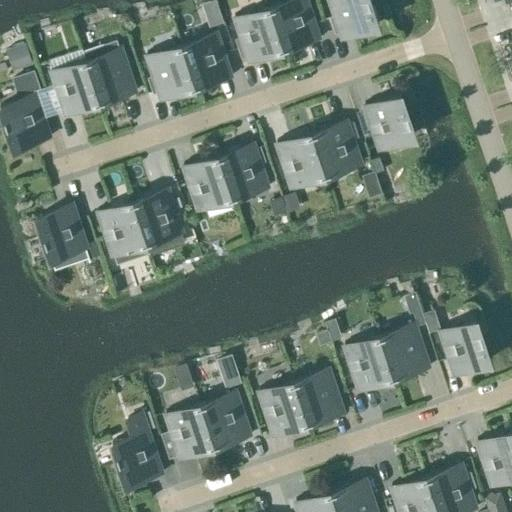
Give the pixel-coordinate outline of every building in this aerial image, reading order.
[(286,0),(269,6),(283,46),(315,35),(316,38),(318,38),(304,0),(286,0)] [(330,0),(343,38),(344,38),(343,34),(376,23),(368,0),(330,0)] [(283,46),(269,6),(236,17),(235,13),(234,13),(250,61),(251,60),(250,57),(283,46)] [(210,24),(222,19),(219,12),(208,16),(210,24)] [(181,43),(195,84),(227,73),(228,76),(230,76),(214,29),(213,29),(214,33),(181,43)] [(82,49),(99,99),(132,88),(133,91),(134,91),(116,38),(82,49)] [(31,62),(24,42),(10,47),(17,66),(31,62)] [(195,84),(181,43),(148,54),(147,51),(146,51),(162,99),(163,98),(162,95),(195,84)] [(99,99),(82,49),(81,49),(85,59),(53,69),(52,66),(50,66),(66,114),(67,113),(66,110),(99,99)] [(39,87),(32,68),(11,75),(17,94),(0,99),(0,113),(11,148),(52,135),(36,88),(39,87)] [(400,93),(367,105),(366,101),(364,102),(382,153),(383,152),(382,149),(415,137),(400,93)] [(311,132),(325,172),(358,161),(359,164),(360,164),(344,117),(343,117),(344,121),(311,132)] [(325,172),(311,132),(279,142),(278,139),(276,139),(292,187),(293,186),(292,183),(325,172)] [(218,154),(232,194),(264,184),(265,187),(267,187),(251,139),(250,140),(251,143),(218,154)] [(232,194),(218,154),(185,165),(184,161),(183,162),(199,209),(200,209),(199,205),(232,194)] [(165,189),(133,200),(146,240),(150,251),(184,240),(165,185),(164,185),(165,189)] [(70,200),(68,200),(69,203),(36,215),(54,267),(87,256),(88,260),(90,259),(70,200)] [(113,251),(146,240),(133,200),(100,210),(99,207),(98,207),(113,255),(115,254),(113,251)] [(418,322),(424,320),(414,290),(404,294),(409,310),(413,308),(418,322)] [(326,320),(329,329),(337,326),(334,317),(326,320)] [(455,370),(489,359),(475,318),(442,330),(441,326),(439,326),(455,374),(457,373),(455,370)] [(379,334),(392,374),(425,363),(426,367),(427,366),(412,319),(410,319),(411,323),(379,334)] [(392,374),(379,334),(346,345),(345,341),(344,341),(360,389),(361,388),(360,385),(392,374)] [(226,383),(239,379),(230,353),(217,358),(226,383)] [(293,379),(307,419),(339,408),(341,412),(342,412),(326,364),(325,365),(326,368),(293,379)] [(307,419),(293,379),(261,390),(259,386),(258,387),(274,434),(275,434),(274,430),(307,419)] [(200,402),(214,442),(246,431),(247,435),(249,434),(233,387),(232,387),(233,391),(200,402)] [(214,442),(200,402),(167,413),(166,409),(165,410),(181,457),(182,456),(181,453),(214,442)] [(111,440),(125,480),(158,469),(159,473),(161,472),(139,408),(138,408),(139,412),(127,416),(132,433),(111,440)] [(476,437),(492,484),(493,484),(492,480),(511,473),(511,429),(479,440),(478,437),(476,437)] [(426,475),(438,511),(448,511),(472,504),(473,508),(475,507),(459,460),(457,460),(459,464),(426,475)] [(330,490),(337,511),(375,511),(363,475),(362,475),(363,479),(330,490)] [(438,511),(426,475),(393,486),(392,482),(391,483),(400,511),(438,511)] [(337,511),(330,490),(298,501),(296,497),(295,498),(299,511),(337,511)]
